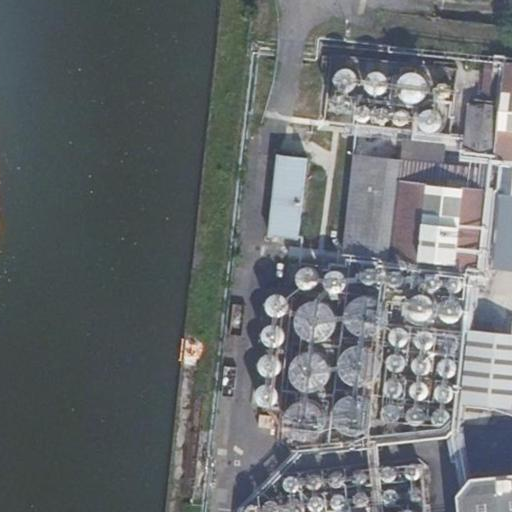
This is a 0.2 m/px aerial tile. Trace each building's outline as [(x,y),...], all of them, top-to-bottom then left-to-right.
[(370,76),(371,74),(372,72),(372,70),(372,68),(371,66),(369,64),(367,64),(364,64),(362,64),(360,66),(359,68),(359,70),(359,72),(360,74),(362,76),(363,77),(366,77),(368,77),(370,76)] [(477,90),(476,107),(502,109),(506,67),(486,65),(483,90),(477,90)] [(389,78),(391,76),(392,74),(392,72),(392,70),(391,68),(389,66),(387,66),(384,66),(382,66),(380,68),(379,70),(379,72),(379,74),(380,76),(381,78),(383,79),(385,79),(388,79),(389,78)] [(502,109),(497,160),(511,160),(511,67),(506,67),(502,109)] [(409,80),(411,79),(411,77),(412,75),(411,72),(410,70),(408,69),(406,68),(404,68),(402,69),(400,70),(399,72),(398,75),(398,77),(399,79),(401,80),(403,81),(405,82),(407,81),(409,80)] [(428,92),(430,91),(431,88),(431,86),(431,83),(429,81),(427,79),(425,79),(422,79),(420,80),(418,81),(416,83),(416,86),(416,88),(417,91),(419,92),(421,93),(423,94),(426,94),(428,92)] [(450,96),(452,94),(453,92),(453,89),(452,87),(451,85),(449,83),(447,82),(444,82),(441,83),(439,85),(438,87),(437,89),(438,92),(439,94),(441,96),(443,97),(445,97),(448,97),(450,96)] [(368,95),(369,93),(370,91),(371,89),(370,87),(369,85),(367,84),(365,83),(363,83),(360,84),(359,85),(357,87),(357,89),(357,91),(358,93),(360,95),(362,96),(364,96),(366,96),(368,95)] [(388,97),(389,95),(390,94),(390,91),(390,89),(389,87),(387,86),(385,85),(382,85),(380,86),(378,87),(377,89),(377,91),(377,93),(378,95),(379,97),(381,98),(383,98),(386,98),(388,97)] [(408,98),(409,96),(410,93),(409,91),(408,89),(406,88),(405,87),(402,87),(400,87),(399,88),(397,90),(396,92),(396,94),(396,96),(398,98),(400,100),(402,100),(404,100),(406,99),(408,98)] [(368,118),(370,116),(371,114),(371,111),(371,109),(369,107),(367,105),(365,104),(362,104),(360,105),(358,107),(356,109),(356,111),(356,114),(357,116),(359,118),(361,119),(364,119),(366,119),(368,118)] [(387,120),(388,119),(390,117),(390,114),(389,111),(388,109),(386,108),(383,107),(381,107),(378,108),(376,109),(375,112),(374,114),(375,116),(376,119),(377,120),(380,122),(382,122),(384,122),(387,120)] [(464,157),(497,160),(502,109),(476,107),(469,107),(464,157)] [(405,122),(407,120),(408,118),(409,116),(408,113),(407,111),(405,109),(402,108),(400,108),(397,109),(395,111),(394,113),(393,116),(393,118),(395,120),(396,122),(398,123),(401,124),(403,123),(405,122)] [(423,124),(425,122),(426,120),(426,117),(426,115),(425,112),(422,111),(420,110),(417,110),(415,111),(413,112),(411,115),(411,117),(411,120),(412,122),(414,124),(416,125),(419,125),(421,125),(423,124)] [(447,125),(449,124),(450,122),(450,120),(449,118),(448,116),(447,115),(445,114),(443,114),(441,115),(439,116),(438,118),(438,120),(438,122),(439,124),(440,125),(442,126),(444,127),(446,126),(447,125)] [(310,157),(280,155),(273,236),(302,239),(310,157)] [(358,258),(487,270),(496,174),(366,162),(358,258)] [(317,290),(319,287),(321,284),(322,280),(321,277),(319,273),(316,271),(312,269),(308,269),(305,270),(302,273),(300,276),(299,280),(299,283),(301,287),(303,289),(306,291),(310,292),(313,291),(317,290)] [(405,283),(407,282),(408,280),(408,277),(408,275),(406,272),(404,271),(402,270),(399,270),(397,271),(395,272),(393,275),(393,277),(393,279),(394,282),(396,283),(398,285),(400,285),(403,285),(405,283)] [(344,293),(347,290),(349,287),(349,283),(349,280),(347,276),(344,274),(340,272),(336,272),(333,273),(330,276),(327,279),(327,283),(327,286),(328,290),(331,292),(334,294),(337,295),(341,294),(344,293)] [(423,285),(424,283),(425,281),(426,279),(425,276),(424,274),(422,272),(419,272),(417,272),(414,272),(412,274),(411,276),(410,279),(411,281),(412,283),(413,285),(415,286),(418,287),(420,286),(423,285)] [(443,288),(444,286),(446,284),(446,281),(445,279),(444,277),(442,275),(439,274),(437,274),(434,275),(432,277),(431,279),(431,281),(431,284),(432,286),(434,288),(436,289),(438,289),(441,289),(443,288)] [(463,290),(464,288),(465,286),(466,284),(465,281),(464,279),(462,277),(459,276),(457,277),(454,277),(452,279),(451,281),(450,284),(451,286),(452,288),(453,290),(455,291),(458,292),(460,291),(463,290)] [(401,306),(403,304),(404,302),(404,299),(404,297),(402,295),(400,293),(398,292),(395,292),(393,293),(391,295),(389,297),(389,299),(389,302),(390,304),(392,306),(394,307),(396,307),(399,307),(401,306)] [(419,308),(420,306),(421,304),(422,301),(421,299),(420,296),(418,295),(415,294),(413,294),(410,295),(408,296),(407,299),(406,301),(407,304),(408,306),(409,308),(411,309),(414,309),(416,309),(419,308)] [(439,310),(440,308),(442,306),(442,304),(441,301),(440,299),(438,297),(435,296),(433,296),(430,297),(428,299),(427,301),(427,304),(427,306),(428,308),(430,310),(432,311),(434,312),(437,311),(439,310)] [(287,317),(290,315),(292,311),(292,308),(292,304),(290,301),(287,298),(283,297),(279,297),(276,298),(272,300),(270,303),(270,307),(270,311),(271,314),(274,317),(277,318),(280,319),(284,319),(287,317)] [(383,336),(388,332),(391,326),(392,319),(391,312),(387,306),(382,301),(375,299),(368,298),(361,301),(355,305),(352,311),(350,317),(351,324),(353,330),(358,335),(364,339),(370,340),(377,339),(383,336)] [(459,313),(460,311),(461,309),(462,306),(461,304),(460,301),(458,300),(455,299),(453,299),(450,300),(448,301),(447,304),(446,306),(447,309),(448,311),(449,313),(452,314),(454,314),(456,314),(459,313)] [(335,342),(339,338),(342,332),(344,325),(342,318),(339,312),(333,307),(327,305),(320,305),(313,307),(307,311),(303,317),(302,324),(302,330),(305,336),(309,341),(315,345),(322,346),(328,345),(335,342)] [(284,347),(287,345),(288,342),(289,338),(288,334),(286,331),(283,328),(280,327),(276,327),(272,328),(269,330),(267,334),(266,337),(266,341),(268,344),(270,347),(273,349),(277,350),(281,349),(284,347)] [(429,348),(432,346),(434,343),(434,339),(433,336),(432,332),(429,330),(425,329),(422,329),(418,330),(415,332),(413,335),(412,338),(413,342),(414,345),(416,348),(419,349),(423,350),(426,350),(429,348)] [(511,333),(473,330),(466,404),(511,408),(511,333)] [(454,351),(457,349),(458,346),(459,342),(458,339),(457,336),(454,333),(450,332),(447,332),(443,333),(440,335),(438,338),(437,342),(438,345),(439,348),(441,351),(444,352),(448,353),(451,353),(454,351)] [(376,385),(381,380),(384,374),(385,368),(384,361),(380,355),(375,350),(368,347),(361,347),(354,349),(349,354),(345,360),(343,366),(344,373),(347,379),(351,384),(357,387),(363,389),(370,388),(376,385)] [(426,370),(428,368),(430,365),(431,362),(430,358),(428,355),(425,352),(422,351),(418,351),(415,352),(412,354),(410,357),(409,361),(409,364),(411,367),(413,370),(416,372),(419,372),(423,372),(426,370)] [(328,392),(333,387),(336,382),(337,375),(336,368),(333,362),(327,357),(320,354),(313,354),(307,357),(301,361),(297,367),(296,373),(296,380),(299,386),(303,391),(309,394),(316,396),(322,395),(328,392)] [(451,374),(453,371),(455,368),(455,365),(455,361),(453,358),(450,355),(447,354),(443,354),(440,355),(437,357),(435,361),(434,364),(434,367),(435,370),(438,373),(441,375),(444,375),(448,375),(451,374)] [(280,377),(283,374),(285,371),(285,367),(285,364),(283,360),(280,358),(276,356),(272,356),(268,357),(265,360),(263,363),(262,367),(263,370),(264,373),(267,376),(270,378),(273,379),(277,378),(280,377)] [(422,397),(425,394),(426,391),(427,388),(426,384),(424,381),(422,379),(418,377),(414,377),(411,378),(408,381),(406,384),(405,387),(405,391),(407,394),(409,396),(412,398),(416,399),(419,398),(422,397)] [(447,400),(450,398),(451,394),(452,391),(451,387),(449,384),(446,382),(443,381),(439,380),(436,382),(433,384),(431,387),(430,390),(430,394),(432,397),(434,399),(437,401),(440,402),(444,401),(447,400)] [(277,406),(279,404),(281,401),(282,397),(281,393),(279,390),(276,387),(272,386),(268,386),(265,387),(262,389),(260,393),(259,396),(259,400),(260,403),(263,406),(266,408),(270,408),(273,408),(277,406)] [(371,435),(376,430),(379,424),(380,418),(379,411),(376,404),(370,400),(363,397),(356,397),(350,399),(344,404),(340,410),(338,416),(339,423),(342,429),(346,434),(352,437),(359,439),(365,438),(371,435)] [(420,420),(422,417),(424,414),(424,411),(424,407),(422,404),(419,401),(416,400),(412,400),(408,401),(406,404),(404,407),(403,410),(403,413),(404,417),(407,419),(410,421),(413,422),(417,421),(420,420)] [(445,423),(447,420),(449,417),(449,414),(449,410),(447,407),(444,405),(441,403),(437,403),(433,404),(431,407),(428,410),(428,413),(428,417),(429,420),(432,422),(435,424),(438,425),(442,424),(445,423)] [(323,442),(328,437),(331,431),(332,425),(331,418),(328,411),(322,407),(316,404),(308,404),(302,406),(296,411),(292,417),(291,423),(291,430),(294,436),(298,441),(304,444),(311,445),(317,445),(323,442)] [(419,467),(417,465),(415,464),(413,463),(411,464),(409,465),(407,467),(406,469),(406,471),(406,473),(408,475),(409,477),(411,478),(414,478),(416,477),(418,476),(420,474),(421,471),(420,469),(419,467)] [(395,468),(392,467),(389,467),(387,468),(385,470),(383,472),(383,475),(384,478),(386,480),(389,481),(391,481),(394,480),(396,478),(397,476),(398,473),(397,470),(395,468)] [(367,473),(366,471),(364,469),(362,468),(360,468),(357,469),(355,470),(354,472),(353,475),(353,477),(354,480),(356,481),(358,482),(361,483),(363,482),(365,481),(366,479),(367,477),(367,475),(367,473)] [(344,474),(342,473),(340,472),(338,471),(336,472),(334,473),(332,475),(331,477),(331,479),(331,481),(333,483),(334,485),(336,486),(339,486),(341,485),(343,484),(345,482),(346,479),(345,477),(344,474)] [(322,477),(320,475),(318,474),(315,474),(313,474),(311,476),(310,477),(309,479),(308,482),(309,484),(310,486),(312,487),(314,488),(316,488),(319,488),(321,486),(322,484),(323,482),(323,479),(322,477)] [(511,511),(511,476),(469,479),(453,494),(454,511),(511,511)] [(301,482),(300,480),(298,478),(296,477),(293,477),(291,478),(289,479),(287,481),(287,484),(287,486),(288,488),(290,490),(292,491),(294,492),(297,491),(299,490),(300,488),(301,486),(301,484),(301,482)] [(421,487),(419,485),(417,484),(415,484),(413,485),(411,486),(409,487),(408,490),(408,492),(408,494),(410,496),(411,497),(413,498),(416,499),(418,498),(420,496),(422,494),(422,492),(422,489),(421,487)] [(399,493),(398,491),(396,489),(394,488),(392,488),(389,489),(387,490),(386,492),(385,494),(385,496),(385,498),(387,500),(389,502),(391,503),(393,502),(396,502),(398,500),(399,498),(399,496),(399,493)] [(367,493),(366,491),(363,490),(361,490),(359,490),(357,491),(355,493),(354,495),(354,497),(355,500),(356,502),(358,503),(360,504),(362,504),(365,504),(367,502),(368,500),(369,498),(368,495),(367,493)] [(346,497),(344,495),(343,493),(341,493),(338,492),(336,493),(334,494),(332,496),(332,499),(332,501),(333,504),(335,505),(337,507),(339,507),(341,506),(343,505),(345,503),(346,501),(346,499),(346,497)] [(323,499),(321,497),(319,496),(317,496),(315,496),(313,497),(311,499),(310,501),(310,503),(311,506),(312,507),(313,509),(315,510),(318,510),(320,509),(322,508),(324,506),(325,504),(324,501),(323,499)] [(302,504),(301,502),(299,501),(297,500),(294,500),(292,500),(290,502),(288,504),(288,506),(288,509),(289,511),(300,511),(301,511),(302,509),(302,507),(302,504)] [(281,506),(280,504),(278,502),(276,502),(274,501),(271,502),(269,503),(268,506),(267,508),(267,510),(267,511),(280,511),(281,510),(282,508),(281,506)]
